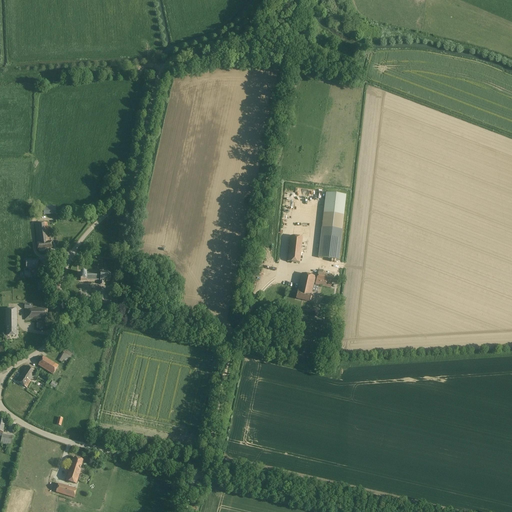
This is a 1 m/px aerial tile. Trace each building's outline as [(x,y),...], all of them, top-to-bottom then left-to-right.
[(306,198),(306,188),(296,188),(296,198),(306,198)] [(345,195),(325,193),(319,258),(339,260),(345,195)] [(54,207),(44,208),(45,217),(55,216),(54,207)] [(49,242),(46,223),(35,224),(37,241),(36,241),(37,249),(51,248),(51,242),(49,242)] [(303,238),(291,236),(288,262),(300,263),(303,238)] [(104,273),(104,272),(103,272),(103,273),(101,273),(101,272),(100,272),(100,273),(80,273),(80,281),(100,281),(100,285),(104,285),(104,281),(106,281),(106,282),(107,282),(107,281),(110,280),(111,279),(110,279),(110,275),(111,275),(110,274),(109,274),(107,273),(107,272),(106,272),(106,273),(104,273)] [(333,276),(318,273),(317,277),(302,274),(296,299),(309,302),(309,301),(311,301),(312,297),(311,297),(312,290),(317,291),(317,288),(313,287),(314,280),(316,281),(315,284),(330,288),(333,276)] [(33,303),(25,303),(25,311),(25,320),(47,321),(48,309),(33,309),(33,303)] [(17,309),(6,309),(6,327),(6,336),(16,336),(16,326),(17,326),(17,309)] [(63,352),(58,360),(63,363),(64,360),(68,362),(71,357),(72,354),(64,349),(62,352),(63,352)] [(59,366),(44,357),(38,366),(53,375),(59,366)] [(36,372),(26,366),(16,382),(27,388),(30,382),(32,378),(36,372)] [(5,422),(0,420),(0,438),(1,439),(0,443),(11,446),(13,436),(2,434),(5,422)] [(83,461),(74,458),(71,467),(70,467),(66,481),(76,484),(80,471),(80,470),(83,461)] [(77,489),(59,484),(56,493),(74,498),(77,489)]
